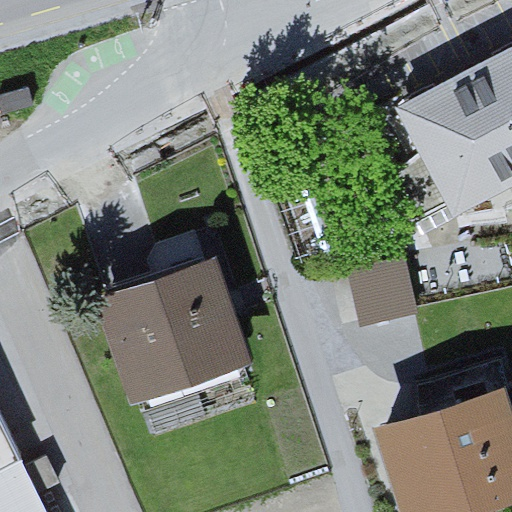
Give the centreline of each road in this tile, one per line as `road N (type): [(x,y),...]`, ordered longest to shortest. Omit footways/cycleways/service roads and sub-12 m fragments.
road 1 (residential): [(226,57),(376,511)]
road 2 (residential): [(0,177),(226,57)]
road 3 (residential): [(226,57),(352,0)]
